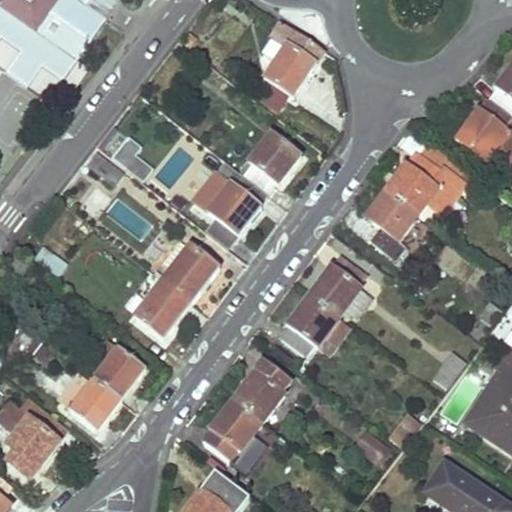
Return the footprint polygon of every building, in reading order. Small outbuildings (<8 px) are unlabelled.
[(91,0),(0,0),(0,39),(1,39),(22,54),(6,74),(28,90),(43,69),(61,83),(106,22),(86,8),(91,0)] [(324,53),(281,24),(262,53),(278,64),(265,82),(285,96),(293,101),(324,53)] [(511,63),(503,76),(508,79),(498,93),(497,92),(480,115),(477,113),(455,142),(506,178),(511,169),(511,122),(511,120),(511,63)] [(285,96),(265,82),(254,100),(274,113),(285,96)] [(231,188),(210,215),(239,238),(252,222),(249,219),(286,172),(288,174),(301,159),(271,137),(249,164),(254,167),(235,190),(231,188)] [(380,230),(370,243),(396,263),(406,250),(398,245),(426,208),(441,220),(466,188),(456,182),(464,171),(430,146),(419,160),(414,157),(375,208),(379,212),(370,224),(380,230)] [(98,155),(87,167),(113,188),(124,175),(98,155)] [(207,173),(188,198),(201,207),(220,183),(207,173)] [(239,238),(210,215),(201,228),(229,251),(239,238)] [(192,249),(136,319),(164,341),(179,321),(176,319),(188,305),(191,307),(201,293),(198,291),(201,288),(204,291),(219,270),(192,249)] [(43,250),(34,265),(61,280),(69,266),(43,250)] [(18,257),(6,271),(18,280),(29,265),(18,257)] [(289,328),(281,339),(306,358),(314,349),(318,352),(363,291),(359,289),(368,278),(341,258),(332,269),(335,271),(324,285),(320,283),(296,314),(301,317),(291,329),(289,328)] [(482,322),(471,335),(481,341),(503,312),(490,304),(479,319),(482,322)] [(146,371),(108,342),(83,374),(95,383),(92,386),(82,379),(63,404),(73,412),(71,414),(94,433),(106,417),(108,419),(121,404),(118,402),(129,387),(133,389),(146,371)] [(497,376),(465,425),(511,455),(511,354),(507,352),(493,373),(497,376)] [(453,355),(435,379),(447,388),(465,363),(453,355)] [(211,435),(203,446),(229,464),(236,453),(241,456),(284,398),(280,395),(288,385),(263,366),(255,376),(258,378),(247,391),(243,389),(219,421),(222,424),(213,436),(211,435)] [(460,421),(469,401),(452,393),(443,413),(460,421)] [(60,443),(28,420),(12,406),(0,419),(0,421),(17,435),(7,447),(15,453),(7,465),(30,484),(40,469),(36,466),(45,455),(49,458),(60,443)] [(407,417),(389,441),(402,452),(421,426),(407,417)] [(365,434),(355,448),(380,466),(391,452),(365,434)] [(511,511),(511,509),(444,465),(424,495),(447,511),(511,511)] [(193,506),(187,511),(239,511),(242,507),(213,486),(204,495),(206,497),(197,509),(193,506)] [(0,511),(6,511),(10,508),(0,500),(0,511)]
